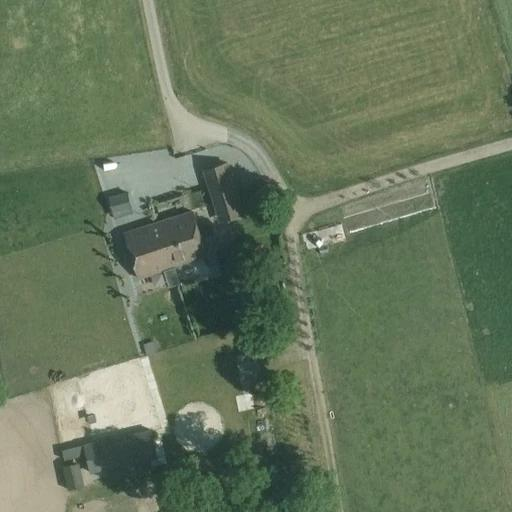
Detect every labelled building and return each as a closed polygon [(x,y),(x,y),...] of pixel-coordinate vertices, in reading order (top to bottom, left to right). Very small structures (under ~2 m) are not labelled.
[(243,214),(231,175),(227,162),(204,170),(221,221),(243,214)] [(126,192),(110,197),(113,210),(130,205),(126,192)] [(192,211),(191,212),(126,233),(140,277),(172,267),(171,266),(206,255),(192,211)] [(219,255),(228,287),(257,279),(248,247),(219,255)] [(163,350),(167,362),(188,356),(185,344),(163,350)] [(77,410),(102,403),(97,387),(72,394),(77,410)] [(98,450),(96,443),(85,445),(91,473),(157,458),(153,438),(98,450)] [(81,487),(76,464),(63,466),(69,490),(81,487)]
